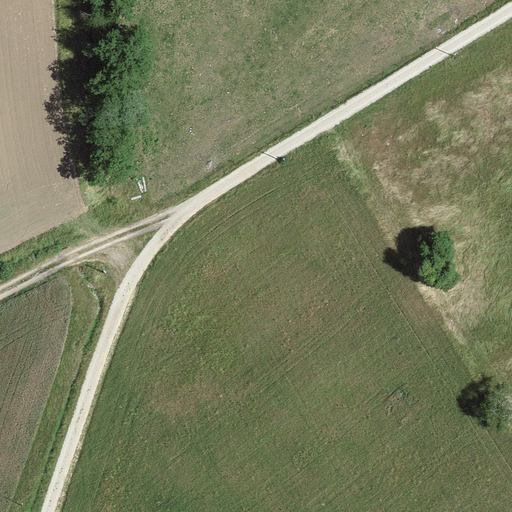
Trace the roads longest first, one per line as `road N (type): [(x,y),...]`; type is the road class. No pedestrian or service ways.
road 1 (track): [(190,207),(511,10)]
road 2 (track): [(190,207),(136,286),(54,511)]
road 3 (track): [(0,297),(190,207)]
